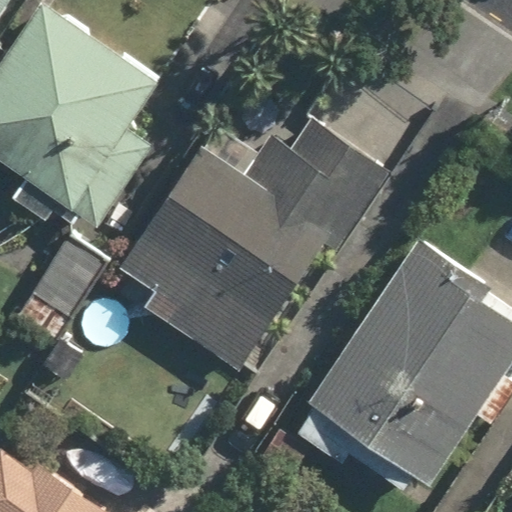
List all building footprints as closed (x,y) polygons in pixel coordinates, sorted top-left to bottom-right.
[(155,76),(36,0),(31,0),(0,49),(0,155),(95,217),(144,140),(123,126),(155,76)] [(335,247),(386,162),(306,115),(293,137),(267,121),(250,149),(207,123),(122,264),(154,284),(141,306),(237,364),(314,235),(335,247)] [(109,253),(67,228),(30,291),(72,315),(109,253)] [(491,281),(412,232),(288,430),(345,465),(359,442),(428,485),(511,349),(511,318),(480,299),(491,281)] [(103,511),(109,505),(36,456),(26,471),(0,453),(0,511),(103,511)]
